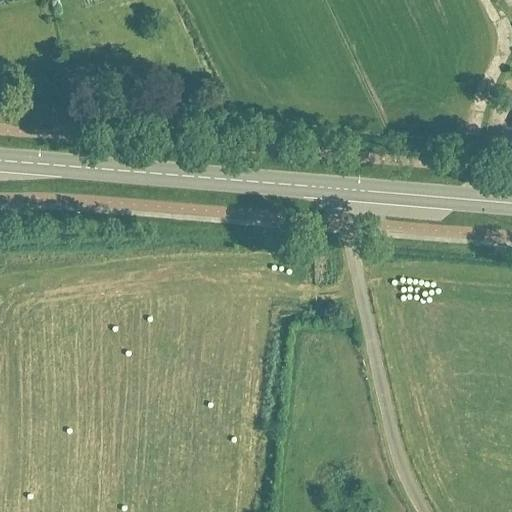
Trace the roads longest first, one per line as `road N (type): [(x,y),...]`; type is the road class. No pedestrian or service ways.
road 1 (primary): [(511,203),(0,160)]
road 2 (track): [(487,0),(502,31),(501,56),(476,109),(464,199)]
